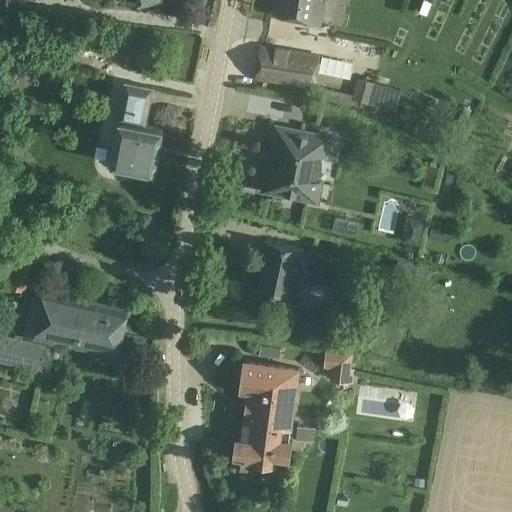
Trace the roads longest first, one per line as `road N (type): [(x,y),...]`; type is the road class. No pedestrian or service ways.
road 1 (unclassified): [(174,295),(231,0)]
road 2 (unclassified): [(193,511),(179,466),(174,295)]
road 3 (unclassified): [(174,295),(0,226)]
